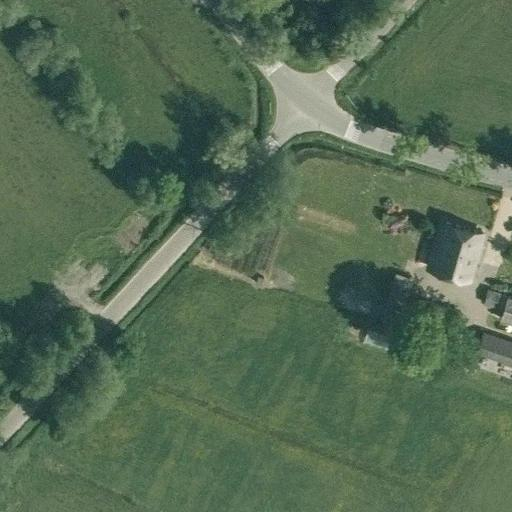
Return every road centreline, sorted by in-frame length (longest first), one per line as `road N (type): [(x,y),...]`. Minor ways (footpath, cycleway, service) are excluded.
road 1 (unclassified): [(0,435),(302,111)]
road 2 (tertiary): [(511,179),(302,111)]
road 3 (unclassified): [(302,111),(405,0)]
road 4 (tertiary): [(302,111),(216,0)]
